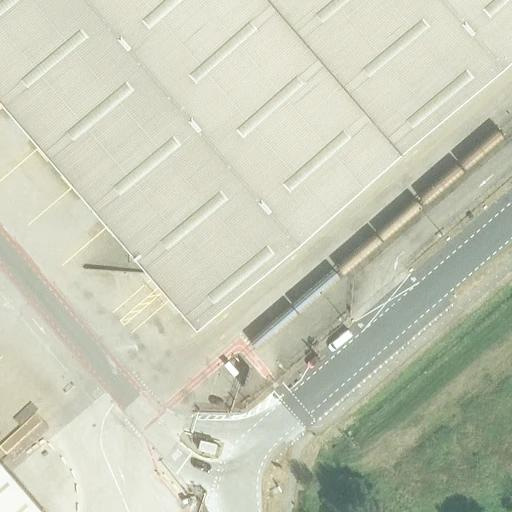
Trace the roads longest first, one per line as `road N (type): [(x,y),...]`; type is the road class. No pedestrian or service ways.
road 1 (unclassified): [(242,511),(236,486),(255,442),(511,221)]
road 2 (unclassified): [(150,423),(0,244)]
